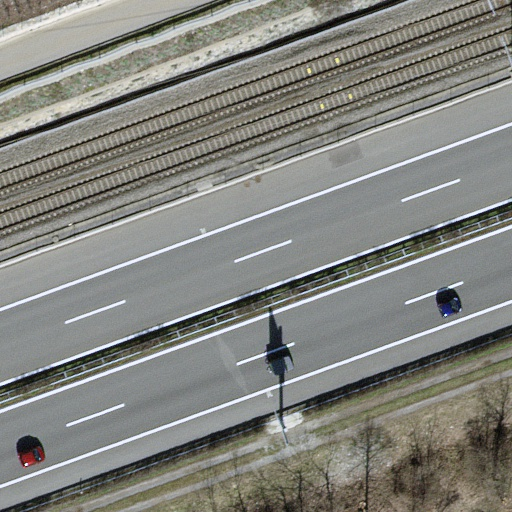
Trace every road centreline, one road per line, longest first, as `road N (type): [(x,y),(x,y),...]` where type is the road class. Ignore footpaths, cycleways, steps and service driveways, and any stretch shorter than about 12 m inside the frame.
road 1 (motorway): [(511,158),(0,344)]
road 2 (motorway): [(0,450),(511,265)]
road 3 (track): [(98,511),(511,360)]
road 4 (unclassified): [(0,63),(169,0)]
